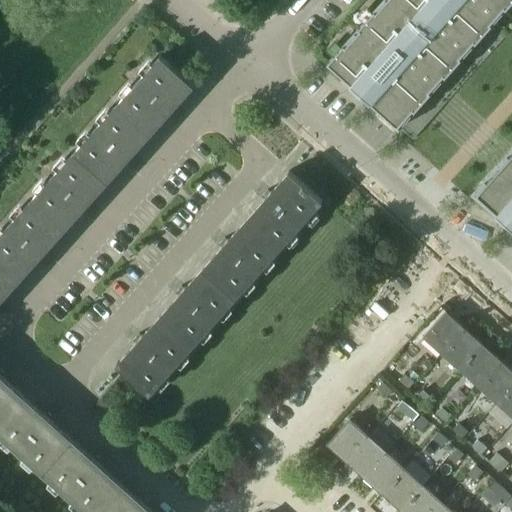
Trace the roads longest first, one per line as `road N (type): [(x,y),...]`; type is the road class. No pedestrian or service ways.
road 1 (residential): [(58,387),(263,161),(205,109)]
road 2 (residential): [(58,387),(2,335),(205,109)]
road 3 (residential): [(260,473),(458,250)]
road 4 (unclassified): [(458,250),(248,62)]
road 5 (residential): [(194,511),(58,387)]
